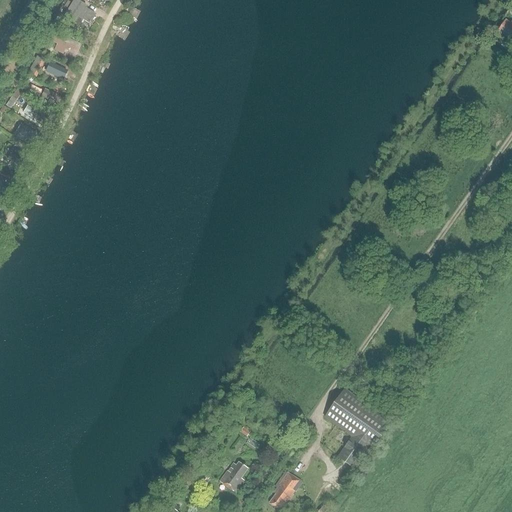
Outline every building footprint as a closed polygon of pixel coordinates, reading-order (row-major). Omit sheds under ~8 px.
[(57,12),(53,18),(58,22),(62,15),(57,12)] [(511,26),(506,22),(499,32),(511,41),(511,26)] [(81,46),(70,41),(57,35),(53,44),(56,45),(54,51),(63,55),(64,52),(75,57),(81,46)] [(63,80),(67,71),(50,63),(46,72),(63,80)] [(45,90),(43,92),(31,85),(27,93),(40,99),(40,98),(52,104),(56,96),(45,90)] [(17,90),(6,106),(10,108),(16,100),(21,92),(17,90)] [(36,111),(36,112),(27,106),(23,113),(43,126),(48,119),(36,111)] [(37,134),(27,128),(20,124),(13,137),(23,143),(26,138),(32,142),(37,134)] [(7,159),(17,166),(19,167),(28,155),(15,146),(11,151),(12,152),(7,159)] [(325,418),(352,437),(338,457),(355,469),(368,449),(372,452),(393,423),(346,389),(325,418)] [(240,433),(247,437),(250,432),(244,428),(240,433)] [(220,482),(236,493),(244,481),(241,479),(248,470),(238,464),(237,466),(234,464),(228,472),(227,471),(220,482)] [(210,478),(198,469),(192,477),(204,486),(210,478)] [(286,504),(301,482),(288,472),(273,493),(275,494),(269,504),(277,510),(277,509),(280,511),(282,511),(287,505),(286,504)]
